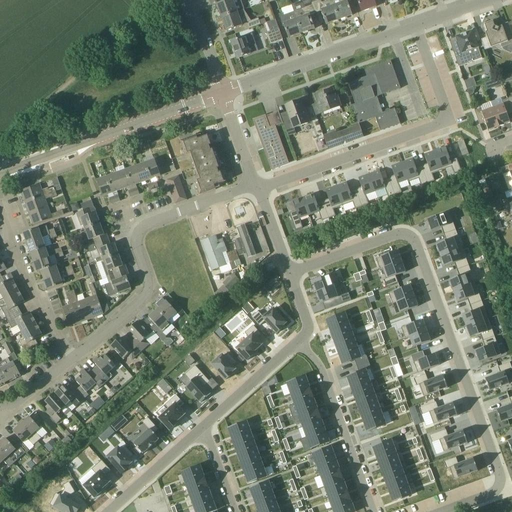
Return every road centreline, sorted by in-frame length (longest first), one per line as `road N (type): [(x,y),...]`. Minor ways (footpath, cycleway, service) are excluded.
road 1 (residential): [(442,511),(492,494),(500,479),(413,238),(396,233),(290,273)]
road 2 (residential): [(416,25),(447,119),(256,190)]
road 3 (residential): [(71,359),(139,302),(148,285),(137,242),(149,222),(254,185)]
road 4 (tertiary): [(0,174),(222,93)]
road 5 (tertiary): [(222,93),(416,25)]
road 6 (residential): [(297,340),(315,356),(374,511)]
road 7 (residential): [(71,359),(9,240),(2,200)]
road 8 (residential): [(201,426),(297,340)]
road 9 (residential): [(106,511),(201,426)]
